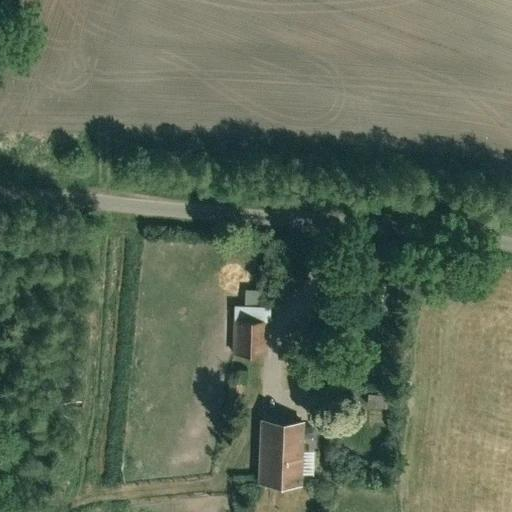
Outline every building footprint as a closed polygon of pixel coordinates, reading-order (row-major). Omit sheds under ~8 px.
[(386,255),(327,250),(325,270),(385,275),(386,255)] [(399,284),(383,282),(378,311),(395,313),(399,284)] [(234,315),(232,349),(260,351),(262,317),(234,315)] [(392,393),(368,391),(367,404),(391,406),(392,393)] [(258,415),(257,478),(299,479),(300,416),(258,415)]
